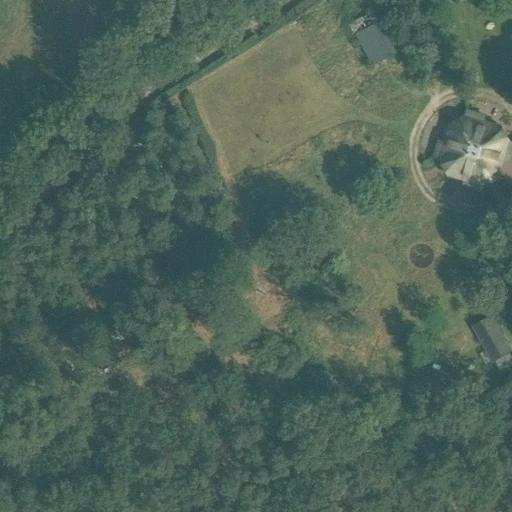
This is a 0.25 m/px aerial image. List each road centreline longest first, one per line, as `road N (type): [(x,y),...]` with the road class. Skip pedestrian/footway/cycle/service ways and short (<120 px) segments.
road 1 (track): [(421,184),(0,407)]
road 2 (track): [(0,234),(109,101),(269,0)]
